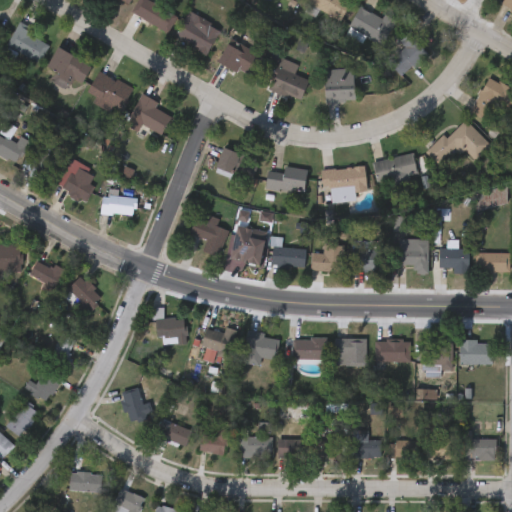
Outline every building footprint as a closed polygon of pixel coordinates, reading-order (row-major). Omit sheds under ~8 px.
[(148,0),(176,16),(167,33),(130,13),(137,0),(148,0)] [(348,0),(340,20),(303,3),(304,0),(348,0)] [(511,0),(511,11),(500,5),(502,0),(511,0)] [(347,28),(360,5),(393,23),(381,46),(347,28)] [(206,55),(174,35),(188,11),(221,30),(206,55)] [(5,46),(18,22),(50,38),(38,62),(5,46)] [(400,77),(386,63),(403,46),(395,37),(405,27),(427,50),(400,77)] [(262,57),(250,79),(218,62),(230,40),(262,57)] [(44,68),(56,46),(90,64),(78,86),(44,68)] [(268,90),(279,58),(297,65),(294,75),(306,79),(299,101),(268,90)] [(323,68),(353,68),(353,101),(323,101),(323,68)] [(84,91),(96,70),(132,89),(120,111),(84,91)] [(486,120),(469,112),(486,77),(511,88),(511,101),(508,109),(494,102),(486,120)] [(128,117),(141,94),(156,103),(154,108),(170,117),(159,136),(128,117)] [(445,138),(464,120),(491,147),(474,163),(458,146),(438,165),(425,152),(442,135),(445,138)] [(0,134),(13,145),(20,136),(29,144),(11,165),(0,155),(0,134)] [(242,163),(227,178),(213,163),(228,148),(242,163)] [(28,171),(40,151),(63,164),(51,185),(28,171)] [(416,175),(376,183),(372,161),(412,154),(416,175)] [(264,187),(267,170),(282,173),(283,166),(306,170),(301,194),(264,187)] [(329,203),(328,188),(321,188),(319,170),(363,166),(365,187),(354,188),(355,200),(329,203)] [(94,177),(80,202),(61,191),(74,167),(94,177)] [(117,190),(116,197),(135,198),(134,216),(101,214),(103,189),(117,190)] [(201,253),(206,238),(189,233),(193,219),(206,223),(208,216),(216,219),(214,226),(227,230),(218,258),(201,253)] [(258,264),(230,258),(236,227),(264,233),(258,264)] [(427,239),(427,266),(397,266),(397,239),(427,239)] [(322,253),(322,244),(342,245),(342,271),(310,270),(311,253),(322,253)] [(0,245),(18,245),(18,271),(0,271),(0,245)] [(271,245),(304,247),(303,267),(270,265),(271,245)] [(351,271),(351,245),(386,245),(386,271),(351,271)] [(438,267),(438,249),(467,249),(467,273),(451,273),(451,267),(438,267)] [(508,253),(508,273),(475,273),(475,253),(508,253)] [(66,289),(79,276),(106,300),(93,314),(66,289)] [(155,338),(154,314),(161,314),(161,319),(184,318),(185,341),(176,342),(176,337),(155,338)] [(199,347),(207,328),(222,334),(225,327),(236,331),(226,358),(199,347)] [(47,359),(61,334),(76,343),(63,367),(47,359)] [(245,362),(245,335),(275,335),(275,362),(245,362)] [(291,338),(325,338),(325,362),(291,362),(291,338)] [(334,355),(334,339),(365,339),(365,366),(345,366),(345,355),(334,355)] [(374,362),(374,340),(409,340),(409,362),(374,362)] [(421,340),(450,340),(450,365),(421,365),(421,340)] [(458,341),(491,341),(491,364),(458,364),(458,341)] [(22,389),(27,380),(36,384),(44,369),(58,376),(45,401),(22,389)] [(140,405),(147,404),(149,420),(125,422),(122,391),(138,389),(140,405)] [(19,437),(4,426),(24,400),(39,411),(19,437)] [(154,435),(160,419),(191,432),(184,448),(154,435)] [(199,454),(199,436),(216,436),(216,430),(225,430),(225,454),(199,454)] [(456,434),(456,458),(425,458),(425,440),(439,440),(439,434),(456,434)] [(0,435),(12,447),(0,459),(0,435)] [(239,458),(239,436),(271,436),(271,458),(239,458)] [(315,458),(315,436),(341,436),(341,458),(315,458)] [(277,440),(307,440),(307,458),(277,458),(277,440)] [(351,458),(351,440),(380,440),(380,458),(351,458)] [(419,440),(419,459),(392,459),(392,440),(419,440)] [(464,440),(496,440),(496,458),(464,458),(464,440)] [(100,491),(68,491),(68,473),(100,473),(100,491)] [(144,499),(137,511),(112,511),(110,511),(120,488),(144,499)]
